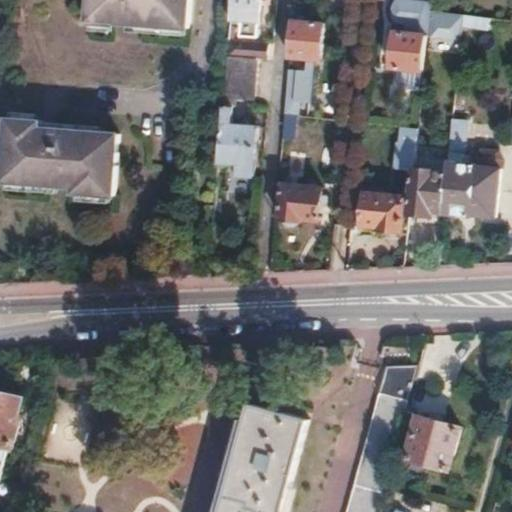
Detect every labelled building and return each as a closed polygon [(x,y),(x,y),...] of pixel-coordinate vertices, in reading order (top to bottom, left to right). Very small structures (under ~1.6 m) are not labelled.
[(92,0),(91,22),(190,29),(192,0),(92,0)] [(233,0),(232,18),(241,18),(240,36),(258,37),(260,0),(233,0)] [(292,45),(291,55),(310,57),(312,57),(316,57),(322,58),(326,23),(294,20),(292,45)] [(397,31),(393,66),(401,67),(400,85),(423,87),(429,34),(397,31)] [(230,41),(229,56),(257,58),(273,59),(274,44),(230,41)] [(229,56),(226,96),(235,97),(254,98),(257,58),(229,56)] [(309,71),(290,70),(286,114),(298,115),(299,115),(311,116),(316,59),(316,57),(312,57),(310,57),(309,71)] [(226,96),(221,162),(240,163),(239,174),(256,175),(259,125),(233,123),(235,97),(226,96)] [(286,114),(285,124),(298,125),(299,115),(298,115),(286,114)] [(12,117),(7,182),(79,187),(78,195),(118,198),(122,133),(43,129),(44,119),(12,117)] [(407,126),(405,142),(418,143),(419,128),(407,126)] [(449,171),(445,212),(497,218),(504,156),(499,149),(485,148),(481,153),(479,165),(466,163),(469,129),(454,128),(449,171)] [(415,168),(410,214),(433,216),(434,211),(445,213),(445,212),(449,171),(415,168)] [(286,184),(282,219),(304,221),(305,219),(321,220),(325,187),(286,184)] [(368,192),(364,224),(382,226),(382,229),(404,231),(407,196),(368,192)] [(389,366),(348,511),(377,511),(384,486),(416,366),(389,366)] [(7,392),(0,419),(0,480),(1,481),(10,447),(15,448),(23,416),(21,415),(26,397),(8,393),(7,392)] [(71,395),(49,429),(83,450),(104,416),(71,395)] [(255,406),(226,511),(288,511),(314,421),(255,406)] [(420,414),(408,457),(450,470),(462,426),(420,414)]
